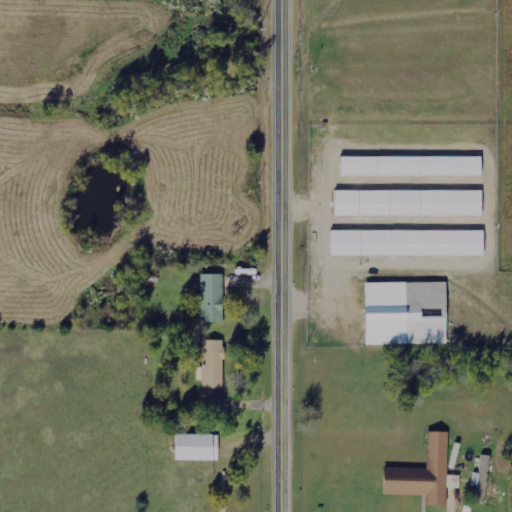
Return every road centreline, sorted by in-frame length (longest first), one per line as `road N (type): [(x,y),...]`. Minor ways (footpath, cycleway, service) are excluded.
road 1 (tertiary): [(285,511),(285,239)]
road 2 (tertiary): [(285,239),(283,0)]
